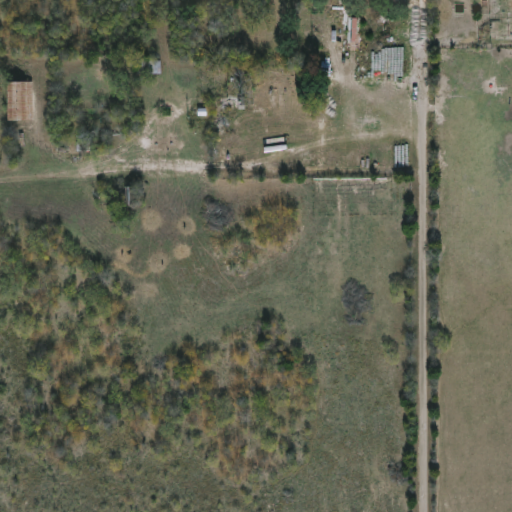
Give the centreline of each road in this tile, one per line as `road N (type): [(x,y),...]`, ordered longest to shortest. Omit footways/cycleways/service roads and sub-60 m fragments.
road 1 (residential): [(421,511),(418,0)]
road 2 (residential): [(0,172),(421,175)]
